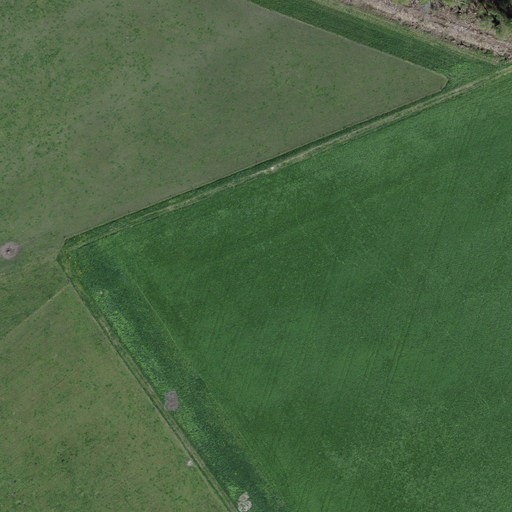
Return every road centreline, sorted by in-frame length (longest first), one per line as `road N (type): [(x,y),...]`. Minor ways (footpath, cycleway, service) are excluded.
road 1 (track): [(54,262),(511,66)]
road 2 (track): [(229,511),(54,262)]
